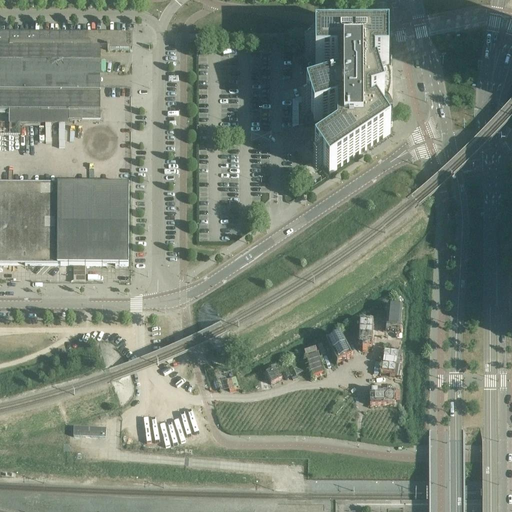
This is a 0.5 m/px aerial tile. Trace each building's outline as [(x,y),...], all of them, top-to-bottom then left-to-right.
[(100,121),(100,76),(101,48),(108,48),(108,51),(130,51),(130,36),(0,35),(0,111),(9,112),(9,125),(70,125),(70,121),(100,121)] [(379,108),(382,107),(383,107),(383,108),(384,109),(385,109),(386,109),(387,109),(388,109),(388,108),(389,108),(389,107),(389,106),(389,105),(392,104),(391,101),(391,100),(390,99),(389,98),(388,96),(387,95),(385,93),(383,91),(381,90),(377,75),(376,75),(374,76),(374,65),(389,65),(389,39),(388,39),(315,39),(315,65),(337,65),(337,87),(307,96),(306,97),(314,122),(337,115),(337,138),(315,153),(329,175),(330,175),(390,134),(378,115),(378,114),(379,113),(379,112),(379,110),(379,109),(379,108)] [(0,265),(128,267),(129,186),(0,185),(0,265)] [(402,309),(388,308),(386,332),(400,333),(402,309)] [(368,347),(372,347),(374,323),(359,322),(358,346),(363,347),(362,352),(367,353),(368,347)] [(351,358),(340,337),(327,343),(338,365),(351,358)] [(395,376),(398,352),(384,350),(380,374),(395,376)] [(318,355),(306,359),(313,378),(324,374),(318,355)] [(276,369),(266,375),(271,385),(282,380),(283,382),(294,376),(288,365),(277,371),(276,369)] [(370,392),(370,406),(394,406),(394,392),(370,392)] [(106,439),(106,430),(74,428),(73,438),(106,439)]
